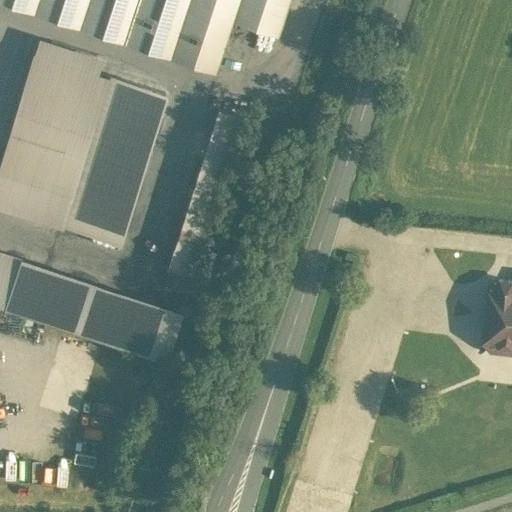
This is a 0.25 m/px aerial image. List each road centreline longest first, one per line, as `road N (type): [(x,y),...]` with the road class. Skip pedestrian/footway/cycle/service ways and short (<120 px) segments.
road 1 (secondary): [(262,418),(400,0)]
road 2 (unknown): [(0,12),(258,85),(296,65),(325,0)]
